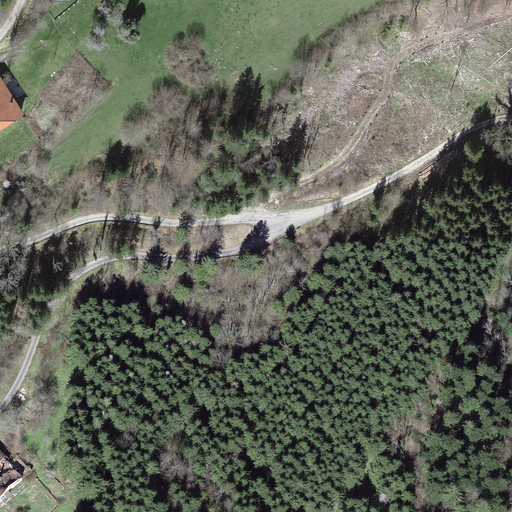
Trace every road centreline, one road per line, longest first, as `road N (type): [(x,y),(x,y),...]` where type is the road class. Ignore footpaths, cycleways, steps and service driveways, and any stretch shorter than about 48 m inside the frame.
road 1 (unclassified): [(0,408),(52,301),(78,271),(122,255),(234,250),(263,241),(277,219)]
road 2 (unclassified): [(0,251),(91,218),(277,219)]
road 3 (unclassified): [(277,219),(345,200),(475,127),(511,116)]
